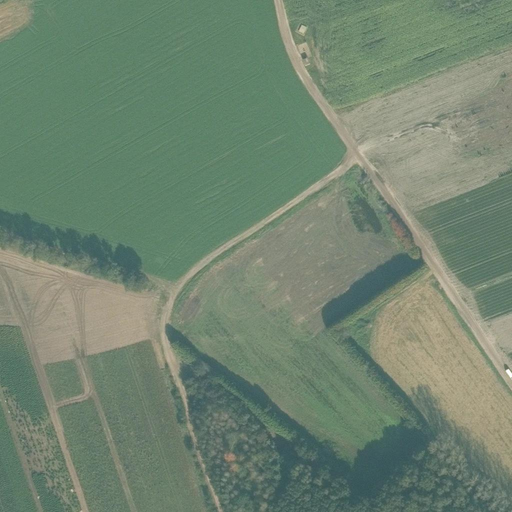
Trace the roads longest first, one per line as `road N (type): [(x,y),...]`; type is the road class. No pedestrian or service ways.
road 1 (track): [(277,0),(310,89),(511,380)]
road 2 (track): [(0,231),(172,286),(357,156)]
road 3 (unknown): [(177,282),(164,324),(166,354),(221,511)]
